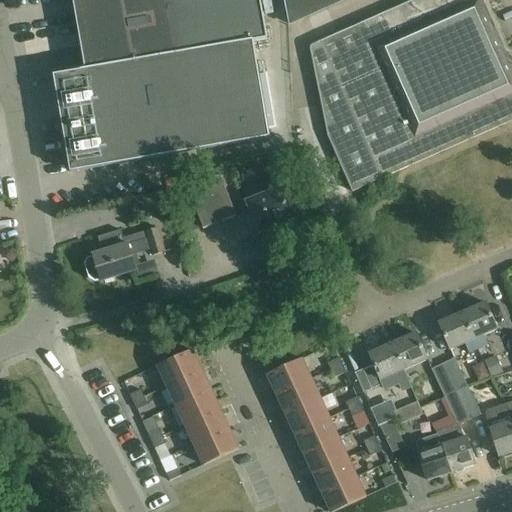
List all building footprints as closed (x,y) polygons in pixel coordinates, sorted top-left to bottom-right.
[(23,0),(29,30),(71,22),(66,0),(23,0)] [(253,42),(267,40),(259,0),(73,0),(85,70),(81,71),(54,76),(71,173),(270,139),(253,42)] [(285,0),(290,28),(351,0),(285,0)] [(352,193),(511,121),(511,73),(479,0),(417,0),(310,48),(328,140),(352,193)] [(298,183),(313,177),(304,154),(289,160),(292,168),(290,168),(293,176),(295,175),(298,183)] [(203,230),(236,217),(220,176),(187,189),(203,230)] [(303,215),(292,185),(247,203),(252,215),(247,217),(252,229),(257,227),(259,233),(303,215)] [(181,221),(175,190),(163,192),(168,223),(181,221)] [(101,280),(102,282),(137,272),(135,266),(140,264),(138,255),(152,251),(153,257),(166,253),(158,228),(125,239),(122,230),(98,237),(103,252),(93,255),(94,257),(88,259),(85,264),(90,279),(95,282),(101,280)] [(478,350),(488,346),(483,336),(496,330),(484,303),(462,314),(478,350)] [(478,350),(462,314),(438,324),(450,350),(465,344),(470,354),(478,350)] [(416,334),(392,345),(403,371),(427,360),(416,334)] [(398,384),(401,391),(410,388),(403,371),(392,345),(369,355),(375,367),(364,372),(372,389),(382,385),(384,390),(398,384)] [(168,387),(202,371),(193,351),(158,367),(168,387)] [(496,357),(484,362),(492,378),(503,373),(496,357)] [(456,392),(468,386),(455,358),(442,364),(456,392)] [(277,396),(311,380),(302,359),(268,375),(277,396)] [(331,371),(342,366),(339,359),(328,364),(331,371)] [(456,392),(442,364),(432,369),(445,397),(456,392)] [(345,373),(342,366),(331,371),(334,378),(345,373)] [(484,367),(474,372),(479,382),(489,377),(484,367)] [(202,371),(168,387),(177,407),(211,391),(202,371)] [(311,380),(277,396),(286,415),(321,399),(311,380)] [(468,386),(456,392),(470,421),(482,415),(468,386)] [(141,390),(130,395),(134,403),(145,398),(141,390)] [(211,391),(177,407),(186,426),(220,410),(211,391)] [(470,421),(456,392),(445,397),(459,426),(470,421)] [(148,405),(145,398),(134,403),(137,410),(148,405)] [(349,410),(360,405),(357,398),(346,403),(349,410)] [(330,419),(321,399),(286,415),(295,435),(330,419)] [(373,411),(380,426),(398,418),(395,412),(391,402),(373,411)] [(405,408),(411,420),(424,414),(418,402),(405,408)] [(511,452),(511,413),(511,412),(507,404),(488,410),(486,414),(491,429),(490,429),(499,457),(511,452)] [(364,412),(360,405),(349,410),(353,417),(364,412)] [(411,420),(405,408),(395,412),(401,425),(411,420)] [(229,430),(220,410),(186,426),(195,446),(229,430)] [(339,439),(330,419),(295,435),(304,454),(339,439)] [(387,437),(398,432),(393,421),(382,426),(387,437)] [(152,442),(163,437),(159,429),(148,435),(152,442)] [(239,450),(229,430),(195,446),(204,466),(239,450)] [(442,445),(440,439),(437,434),(415,441),(419,453),(418,453),(427,481),(452,473),(443,445),(442,445)] [(163,437),(152,442),(155,449),(166,444),(163,437)] [(367,449),(378,444),(375,437),(364,442),(367,449)] [(466,437),(443,445),(452,473),(476,465),(466,437)] [(348,458),(339,439),(304,454),(314,474),(348,458)] [(124,447),(129,458),(141,453),(137,442),(124,447)] [(382,451),(378,444),(367,449),(371,456),(382,451)] [(348,458),(314,474),(323,494),(357,478),(348,458)] [(178,469),(167,475),(170,481),(181,476),(178,469)] [(386,488),(397,483),(393,476),(382,481),(386,488)] [(357,478),(323,494),(331,511),(336,511),(366,498),(357,478)]
